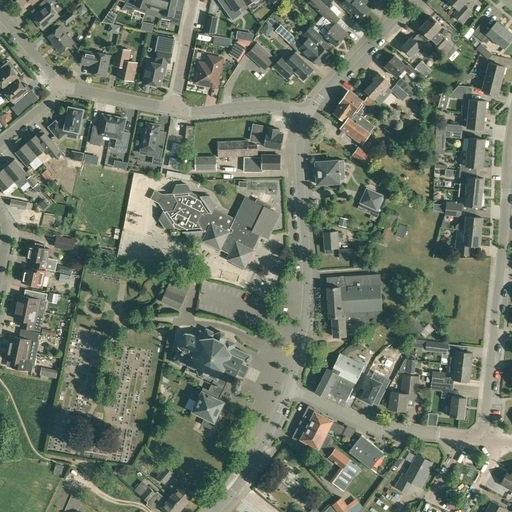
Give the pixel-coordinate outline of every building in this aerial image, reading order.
[(43,30),(59,16),(49,4),(54,0),(44,0),(31,11),(34,15),(32,17),(43,30)] [(127,0),(122,8),(133,12),(134,9),(146,14),(150,0),(127,0)] [(150,0),(146,14),(160,18),(163,0),(150,0)] [(163,0),(160,18),(172,20),(171,24),(180,25),(183,8),(176,6),(177,0),(163,0)] [(227,0),(230,3),(223,8),(232,20),(242,13),(239,8),(246,3),(243,0),(227,0)] [(325,5),(320,0),(309,0),(308,2),(323,16),(312,27),(318,33),(320,31),(324,35),(335,46),(347,33),(336,23),(340,19),(325,5)] [(338,0),(332,6),(342,16),(348,10),(352,14),(353,13),(360,19),(369,9),(360,0),(338,0)] [(462,22),(471,12),(463,5),(466,0),(447,0),(458,10),(462,13),(457,18),(462,22)] [(66,25),(78,15),(73,10),(61,19),(66,25)] [(110,24),(112,24),(116,15),(116,14),(109,12),(102,22),(110,24)] [(207,15),(204,32),(213,33),(216,17),(207,15)] [(442,37),(437,32),(442,26),(431,16),(419,28),(430,39),(430,38),(436,44),(434,46),(447,59),(448,59),(451,62),(459,54),(456,51),(457,50),(448,42),(448,41),(443,37),(442,37)] [(511,38),(511,34),(497,21),(489,31),(480,24),(472,33),(486,43),(491,37),(504,48),(511,38)] [(267,22),(260,30),(267,37),(274,28),(267,22)] [(118,34),(119,30),(120,25),(110,24),(108,32),(118,34)] [(280,24),(275,30),(289,43),(295,37),(280,24)] [(318,33),(312,27),(311,26),(304,33),(309,37),(307,40),(308,41),(302,48),(310,56),(309,56),(319,66),(322,62),(321,61),(329,53),(326,50),(330,46),(321,38),(322,36),(318,33)] [(61,53),(73,43),(59,27),(48,37),(61,53)] [(434,47),(419,32),(413,38),(411,36),(401,47),(411,57),(414,60),(421,53),(417,50),(421,46),(428,53),(434,47)] [(159,36),(158,41),(173,44),(174,40),(159,36)] [(264,70),(275,59),(257,42),(246,54),(264,70)] [(246,48),(237,43),(229,55),(238,61),(246,48)] [(488,59),(492,54),(481,44),(476,48),(488,59)] [(133,81),(136,63),(128,61),(130,50),(116,47),(113,65),(119,66),(117,77),(133,81)] [(170,64),(172,53),(157,50),(155,60),(157,61),(156,63),(147,61),(142,83),(160,86),(163,75),(165,75),(168,63),(170,64)] [(94,53),(84,51),(81,63),(91,66),(90,72),(106,75),(110,55),(94,52),(94,53)] [(313,69),(295,53),(287,61),(282,56),(273,66),(286,79),(294,72),(303,80),(313,69)] [(217,87),(223,58),(208,55),(206,63),(199,62),(194,83),(203,85),(204,83),(208,84),(208,86),(217,87)] [(406,66),(394,55),(384,66),(396,77),(403,69),(409,75),(415,69),(408,63),(406,66)] [(18,80),(18,79),(19,78),(11,69),(14,66),(9,60),(0,67),(0,89),(3,87),(4,88),(3,90),(0,91),(0,92),(1,93),(5,89),(18,80)] [(422,75),(429,68),(421,61),(415,67),(422,75)] [(480,70),(479,75),(485,76),(501,80),(505,67),(489,62),(487,70),(485,70),(485,71),(480,70)] [(379,104),(384,97),(381,94),(390,84),(378,72),(372,79),(374,80),(364,90),(374,99),(379,104)] [(485,76),(482,90),(498,94),(501,80),(485,76)] [(60,77),(56,80),(60,87),(64,85),(60,77)] [(5,89),(1,93),(8,102),(11,100),(14,103),(15,105),(32,91),(27,85),(24,87),(18,79),(18,80),(5,89)] [(419,93),(410,85),(405,91),(414,99),(419,93)] [(471,93),(472,87),(458,85),(453,91),(467,93),(471,93)] [(362,101),(348,90),(339,103),(340,103),(333,112),(345,121),(341,126),(362,142),(374,125),(360,115),(363,110),(361,109),(364,105),(371,110),(376,103),(367,97),(363,101),(362,101)] [(40,94),(36,97),(42,103),(46,99),(40,94)] [(484,115),(486,101),(469,99),(469,107),(467,107),(467,108),(462,108),(461,113),(468,113),(484,115)] [(49,128),(59,140),(66,134),(64,131),(65,130),(79,132),(83,111),(70,108),(67,122),(63,121),(58,125),(56,122),(49,128)] [(94,126),(90,143),(100,145),(102,135),(110,137),(114,116),(102,113),(100,127),(94,126)] [(483,129),(484,115),(468,113),(467,127),(483,129)] [(5,114),(0,117),(7,126),(14,120),(9,114),(5,114)] [(114,116),(110,137),(117,138),(115,149),(126,151),(130,133),(123,131),(126,118),(114,116)] [(391,120),(384,128),(390,133),(397,126),(391,120)] [(415,132),(421,125),(417,122),(411,128),(415,132)] [(160,126),(147,124),(145,130),(143,130),(141,138),(144,139),(142,146),(148,148),(146,154),(154,156),(153,164),(162,166),(164,159),(161,158),(164,142),(157,141),(160,126)] [(253,124),(250,140),(265,143),(264,147),(280,150),(283,134),(278,133),(279,129),(253,124)] [(462,132),(462,125),(446,124),(446,130),(461,132),(462,132)] [(192,138),(193,126),(186,125),(185,138),(192,138)] [(462,132),(461,132),(446,130),(445,137),(445,150),(451,150),(451,137),(461,138),(462,132)] [(37,133),(26,143),(37,156),(45,150),(51,158),(55,155),(60,151),(57,147),(47,135),(45,133),(40,137),(37,133)] [(483,153),(485,139),(468,138),(467,152),(483,153)] [(248,140),(217,141),(217,145),(218,157),(258,156),(257,144),(248,145),(248,140)] [(26,143),(15,152),(26,166),(29,163),(37,156),(26,143)] [(177,143),(175,153),(185,155),(187,146),(177,143)] [(358,146),(352,155),(368,167),(374,158),(358,146)] [(460,164),(459,171),(460,171),(476,172),(477,167),(482,167),(483,153),(467,152),(461,151),(459,164),(460,164)] [(280,169),(280,155),(262,155),(262,158),(244,158),(244,171),(261,171),(262,169),(280,169)] [(99,157),(92,156),(91,164),(97,165),(99,157)] [(216,157),(196,158),(196,170),(216,169),(216,157)] [(14,182),(18,187),(19,188),(28,182),(33,188),(36,192),(41,188),(31,175),(27,171),(25,172),(15,159),(3,169),(14,182)] [(183,170),(184,159),(173,159),(173,169),(183,170)] [(345,180),(344,160),(338,161),(338,160),(315,162),(317,184),(339,182),(339,180),(345,180)] [(14,182),(3,169),(0,171),(0,187),(7,196),(18,187),(14,182)] [(46,179),(52,175),(47,169),(41,174),(46,179)] [(459,171),(458,177),(460,177),(467,178),(466,184),(460,183),(459,190),(482,192),(483,178),(476,178),(476,172),(460,171),(459,171)] [(199,196),(192,193),(187,184),(176,185),(172,194),(163,195),(155,191),(151,199),(159,203),(164,210),(159,220),(165,228),(176,227),(183,231),(188,240),(198,239),(199,237),(203,239),(202,241),(220,250),(221,248),(230,252),(227,259),(245,268),(252,252),(254,250),(253,250),(260,235),(268,239),(281,213),(271,208),(272,206),(257,198),(255,201),(245,196),(234,219),(214,208),(216,204),(210,196),(199,196)] [(376,211),(384,195),(366,187),(359,203),(376,211)] [(46,189),(37,193),(46,211),(55,207),(46,189)] [(443,189),(443,208),(446,208),(461,210),(473,211),(474,206),(481,206),(482,192),(459,190),(458,196),(465,197),(464,204),(462,204),(462,203),(448,201),(448,189),(445,189),(443,189)] [(26,209),(27,202),(11,199),(9,206),(26,209)] [(443,212),(443,213),(444,213),(445,213),(445,215),(461,217),(461,216),(466,217),(465,223),(459,223),(456,225),(455,229),(457,229),(481,232),(482,218),(473,217),(473,211),(461,210),(446,208),(443,208),(443,212)] [(389,243),(399,215),(384,210),(378,226),(385,229),(381,240),(389,243)] [(340,217),(338,225),(346,227),(348,219),(340,217)] [(403,238),(407,227),(399,224),(395,235),(403,238)] [(456,240),(455,253),(472,255),(473,245),(479,246),(481,232),(457,229),(456,240)] [(337,233),(337,231),(323,232),(324,248),(325,248),(325,254),(333,253),(333,247),(338,247),(338,242),(343,242),(343,232),(337,233)] [(55,246),(73,250),(75,240),(57,237),(55,246)] [(44,248),(45,244),(35,242),(34,246),(29,245),(26,258),(37,260),(38,262),(37,267),(55,271),(56,264),(53,263),(50,258),(48,257),(49,249),(44,248)] [(71,274),(72,268),(58,265),(57,271),(71,274)] [(178,266),(177,273),(191,275),(192,270),(193,269),(178,266)] [(292,286),(300,287),(302,266),(294,266),(292,286)] [(45,270),(30,267),(30,270),(24,269),(21,282),(41,286),(45,270)] [(68,282),(69,275),(60,273),(59,280),(68,282)] [(380,280),(380,274),(345,276),(345,275),(339,276),(326,277),(327,287),(328,299),(324,300),(325,305),(328,306),(329,318),(332,317),(333,336),(346,336),(346,333),(356,333),(382,311),(381,291),(386,285),(380,280)] [(178,309),(189,285),(172,277),(161,301),(178,309)] [(291,287),(288,297),(299,300),(301,289),(291,287)] [(19,295),(16,306),(36,311),(37,310),(39,300),(45,301),(47,294),(32,291),(31,296),(29,297),(19,295)] [(292,323),(300,319),(291,304),(283,308),(292,323)] [(16,306),(14,318),(24,320),(25,322),(24,328),(39,331),(41,321),(43,312),(37,310),(36,311),(16,306)] [(423,327),(411,314),(403,322),(415,336),(419,332),(424,338),(434,329),(428,323),(423,327)] [(215,332),(206,327),(204,332),(199,329),(196,335),(192,333),(185,332),(180,335),(177,341),(178,347),(178,349),(177,348),(171,360),(181,364),(181,363),(197,371),(198,376),(202,378),(201,379),(211,384),(208,390),(203,387),(201,390),(202,390),(191,411),(204,418),(201,424),(210,429),(214,422),(215,421),(218,420),(220,416),(219,413),(225,402),(219,399),(227,381),(232,383),(233,385),(237,387),(241,385),(242,381),(241,378),(239,376),(243,378),(244,376),(243,376),(248,367),(249,367),(250,366),(242,362),(243,361),(246,363),(250,362),(252,358),(250,355),(235,347),(237,343),(227,338),(225,333),(220,331),(215,332)] [(10,335),(8,347),(36,352),(38,341),(37,340),(39,332),(24,329),(22,337),(21,338),(10,335)] [(425,350),(435,351),(447,353),(447,354),(448,354),(455,355),(455,352),(455,351),(456,351),(457,345),(448,344),(448,343),(436,342),(426,340),(425,347),(425,350)] [(8,347),(5,359),(16,361),(17,363),(16,368),(31,371),(32,365),(33,366),(36,352),(8,347)] [(448,354),(447,364),(471,367),(472,352),(456,351),(455,351),(455,352),(455,355),(448,354)] [(344,406),(364,365),(340,353),(331,370),(327,368),(315,392),(326,397),(326,398),(344,406)] [(417,363),(418,360),(405,358),(399,368),(399,371),(414,373),(415,363),(417,363)] [(432,375),(431,381),(453,384),(454,379),(469,381),(471,367),(447,364),(445,374),(453,375),(452,377),(445,377),(445,372),(432,371),(432,375)] [(45,370),(44,377),(52,379),(54,372),(45,370)] [(415,398),(418,376),(403,375),(401,393),(391,391),(389,408),(405,410),(406,401),(413,402),(414,398),(415,398)] [(381,383),(367,376),(361,387),(365,389),(361,398),(371,403),(375,395),(380,397),(385,389),(390,380),(384,377),(381,383)] [(452,390),(453,384),(431,381),(430,390),(446,391),(445,402),(451,403),(449,416),(464,418),(466,398),(457,397),(458,390),(452,390)] [(308,405),(300,421),(325,433),(326,434),(329,428),(339,433),(340,433),(342,434),(342,435),(349,439),(343,446),(349,451),(348,451),(370,468),(383,452),(362,435),(360,437),(355,432),(355,429),(347,425),(346,428),(343,426),(333,420),(319,413),(320,411),(308,405)] [(326,434),(325,433),(300,421),(291,437),(301,442),(302,440),(318,448),(316,451),(328,457),(340,466),(330,481),(344,491),(361,468),(349,460),(350,459),(335,447),(328,444),(332,437),(326,434)] [(427,475),(426,474),(432,462),(416,454),(405,474),(402,473),(395,487),(407,493),(412,483),(421,487),(427,475)] [(63,468),(63,465),(56,464),(56,466),(55,466),(54,472),(62,474),(63,468)] [(120,476),(123,469),(116,466),(113,473),(120,476)] [(156,477),(164,484),(174,473),(165,466),(156,477)] [(282,480),(287,485),(291,480),(295,484),(300,479),(290,470),(282,480)] [(511,471),(511,472),(510,471),(508,474),(506,473),(500,484),(511,489),(511,471)] [(141,482),(134,490),(140,495),(140,496),(147,502),(146,504),(155,511),(157,511),(162,507),(167,511),(178,511),(182,507),(170,497),(167,500),(157,491),(156,493),(148,486),(147,488),(141,482)] [(170,497),(183,507),(191,498),(179,487),(178,487),(173,483),(169,488),(174,492),(170,497)] [(348,511),(351,510),(350,508),(341,497),(332,504),(337,511),(348,511)] [(505,511),(507,510),(491,501),(484,511),(505,511)]
